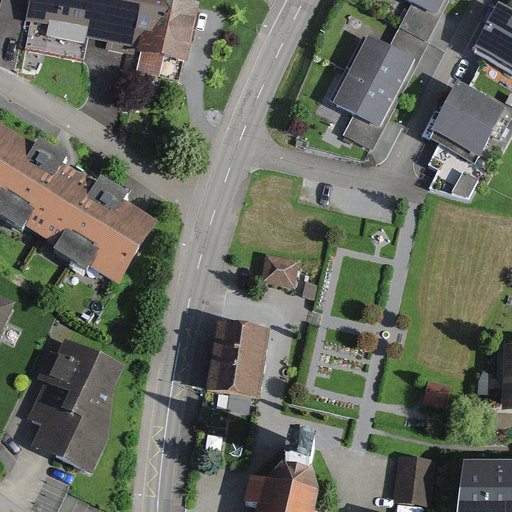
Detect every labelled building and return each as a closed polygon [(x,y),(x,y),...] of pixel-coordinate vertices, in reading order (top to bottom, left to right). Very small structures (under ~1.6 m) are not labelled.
[(31,0),(26,29),(100,44),(137,51),(147,0),(159,2),(159,0),(31,0)] [(137,58),(189,69),(194,39),(199,10),(159,2),(147,0),(137,51),(137,58)] [(443,0),(393,0),(433,20),(443,0)] [(511,21),(497,13),(473,59),(511,78),(511,21)] [(409,64),(365,41),(330,111),(374,133),(409,64)] [(502,114),(452,89),(425,141),(475,167),(502,114)] [(0,136),(0,222),(23,237),(27,230),(58,250),(54,256),(86,277),(90,270),(118,288),(156,228),(123,207),(127,201),(114,193),(100,184),(98,188),(65,167),(68,163),(54,154),(40,145),(36,152),(4,131),(0,136)] [(300,268),(265,261),(260,287),(295,294),(300,268)] [(0,337),(14,309),(0,302),(0,337)] [(217,335),(210,405),(259,409),(265,339),(217,335)] [(108,443),(113,395),(124,374),(65,345),(57,361),(51,358),(39,384),(45,387),(28,422),(41,428),(30,450),(91,479),(108,443)] [(511,350),(505,350),(502,413),(511,413),(511,350)] [(451,389),(429,384),(424,406),(446,411),(451,389)] [(252,509),(251,511),(342,511),(344,503),(311,487),(310,475),(315,450),(287,444),(280,473),(271,477),(265,484),(247,480),(242,507),(252,509)] [(436,465),(399,460),(394,506),(430,511),(436,465)] [(511,511),(511,469),(467,469),(459,511),(511,511)]
